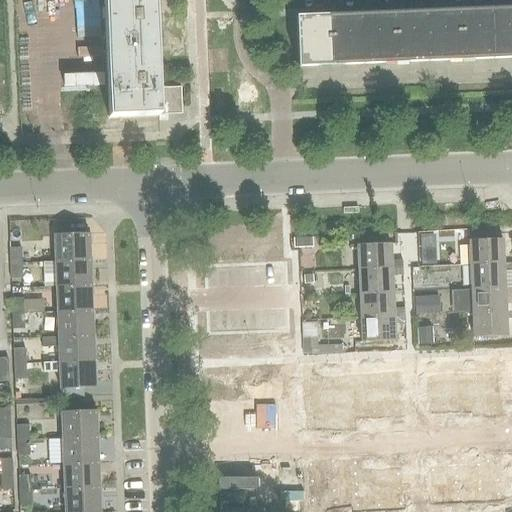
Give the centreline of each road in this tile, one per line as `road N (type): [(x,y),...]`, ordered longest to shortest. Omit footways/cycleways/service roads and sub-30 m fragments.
road 1 (residential): [(165,511),(154,186)]
road 2 (tertiary): [(282,179),(511,167)]
road 3 (residential): [(511,440),(302,448)]
road 4 (residential): [(282,179),(276,91),(248,59),(240,31),(251,0)]
road 5 (tertiary): [(0,192),(154,186)]
road 6 (tertiary): [(154,186),(282,179)]
